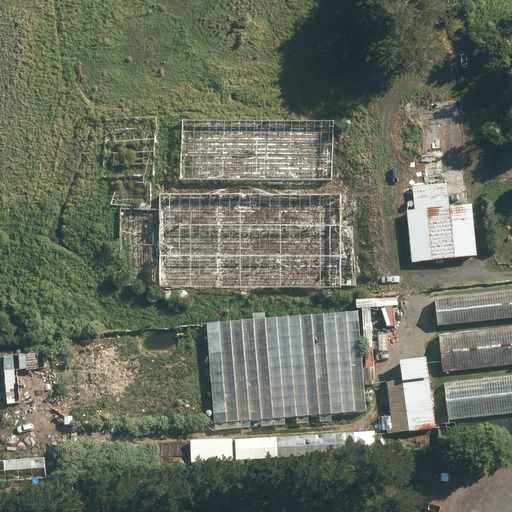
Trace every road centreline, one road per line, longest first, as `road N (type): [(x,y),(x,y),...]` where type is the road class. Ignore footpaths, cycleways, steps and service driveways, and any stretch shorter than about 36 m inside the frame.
road 1 (track): [(511,288),(412,305),(386,352),(379,409),(369,424),(183,438)]
road 2 (track): [(483,274),(466,98),(458,85),(406,81),(392,98),(386,139)]
road 3 (track): [(511,271),(430,279),(401,266),(391,246),(386,139)]
